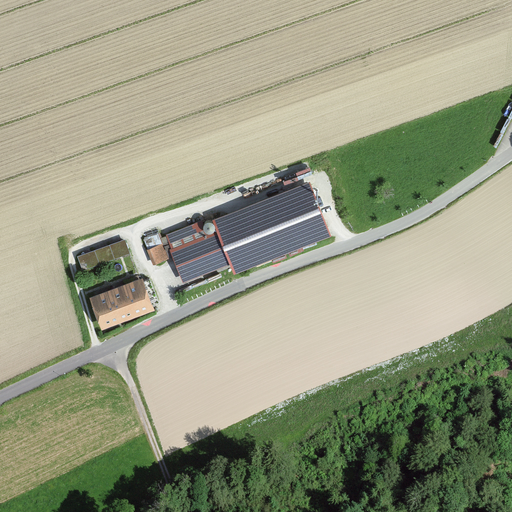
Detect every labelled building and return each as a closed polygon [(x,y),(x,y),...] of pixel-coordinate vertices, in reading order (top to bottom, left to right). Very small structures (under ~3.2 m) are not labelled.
[(287,181),(315,174),(312,164),(285,171),(287,181)] [(184,279),(231,261),(235,273),(334,235),(312,177),(214,215),(219,229),(172,247),(184,279)] [(162,233),(146,240),(155,261),(171,255),(162,233)] [(126,234),(78,252),(84,266),(132,248),(126,234)] [(95,301),(104,327),(156,309),(155,305),(163,302),(156,280),(95,301)]
